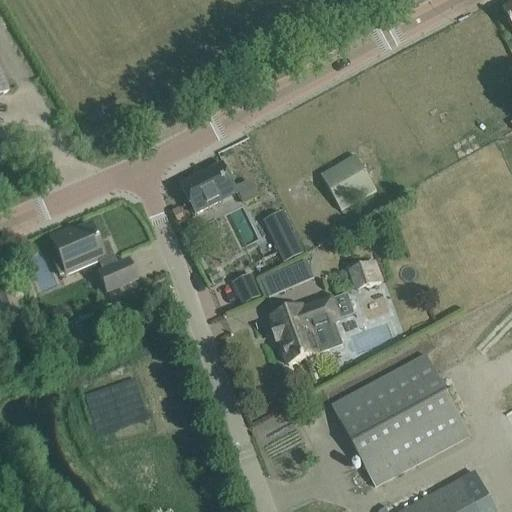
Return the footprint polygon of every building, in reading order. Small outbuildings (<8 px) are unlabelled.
[(511,27),(511,5),(503,11),(511,27)] [(0,95),(8,92),(0,72),(0,95)] [(321,176),(331,194),(341,212),(377,192),(356,156),(321,176)] [(181,186),(195,215),(238,193),(224,165),(181,186)] [(58,259),(65,275),(65,276),(98,262),(102,273),(99,274),(107,294),(136,282),(127,261),(117,266),(107,243),(98,247),(89,225),(72,233),(71,231),(50,240),(58,258),(58,259)] [(230,253),(217,259),(222,271),(236,265),(230,253)] [(65,275),(58,259),(52,261),(59,277),(65,275)] [(377,262),(348,272),(356,294),(385,284),(377,262)] [(0,323),(14,317),(3,293),(0,294),(0,323)] [(302,308),(272,319),(275,328),(271,330),(276,343),(280,342),(289,366),(319,355),(310,332),(339,322),(332,301),(303,311),(302,308)] [(44,331),(36,312),(23,318),(31,337),(44,331)] [(427,357),(350,398),(332,408),(375,488),(469,437),(427,357)] [(496,511),(477,474),(444,491),(402,511),(496,511)]
